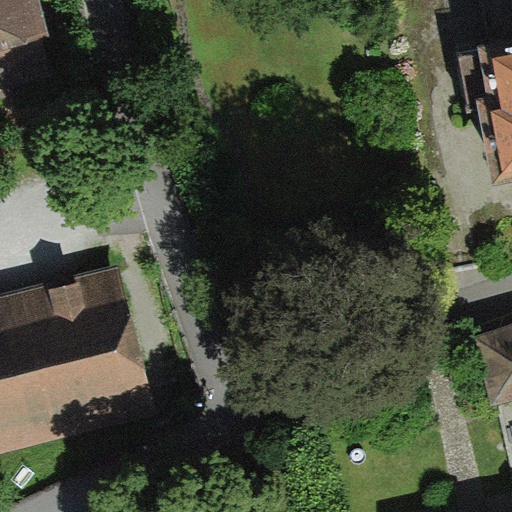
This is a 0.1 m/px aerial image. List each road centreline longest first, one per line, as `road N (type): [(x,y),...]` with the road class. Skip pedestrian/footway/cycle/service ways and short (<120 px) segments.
road 1 (residential): [(223,426),(148,167),(110,0)]
road 2 (residential): [(223,426),(511,293)]
road 3 (residential): [(58,511),(223,426)]
